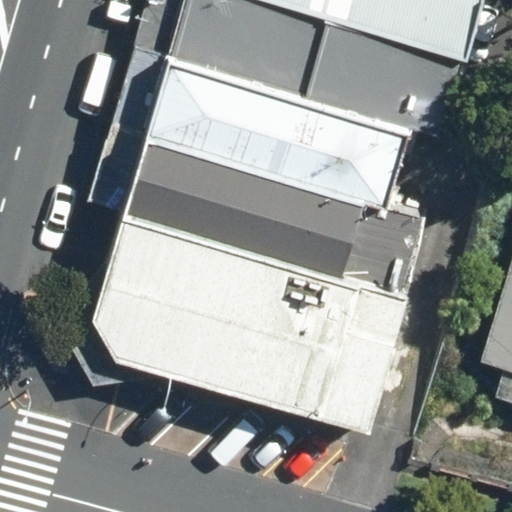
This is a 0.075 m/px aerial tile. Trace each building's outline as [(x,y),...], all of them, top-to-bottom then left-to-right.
[(298,0),(176,0),(163,47),(439,123),(462,46),(298,0)] [(298,0),(462,46),(474,0),(298,0)] [(163,47),(141,126),(416,205),(439,123),(163,47)] [(141,126),(118,207),(394,285),(416,205),(141,126)] [(404,287),(394,285),(118,207),(91,302),(117,350),(369,417),(404,287)] [(511,252),(482,357),(502,363),(495,384),(511,388),(511,252)]
